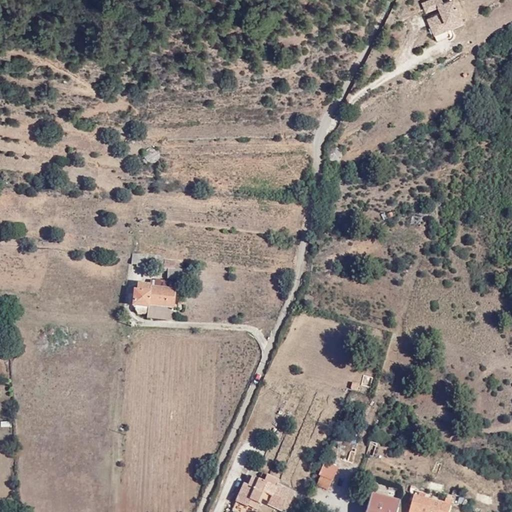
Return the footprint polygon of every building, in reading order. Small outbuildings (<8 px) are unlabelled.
[(437,25),(430,29),(437,43),(452,37),(449,31),(465,25),(452,0),(443,4),(441,0),(428,0),(419,5),(423,13),(436,7),(439,15),(433,18),(437,25)] [(426,21),(430,29),(437,25),(433,18),(426,21)] [(173,148),(163,147),(162,159),(173,160),(173,148)] [(130,261),(143,261),(143,252),(131,252),(130,261)] [(187,270),(182,269),(174,269),(167,269),(167,278),(186,280),(187,270)] [(147,292),(135,289),(132,306),(147,309),(146,315),(145,317),(170,321),(173,290),(170,289),(171,283),(153,280),(152,287),(148,287),(147,292)] [(135,282),(135,289),(147,292),(148,287),(148,284),(135,282)] [(147,309),(134,306),(133,309),(136,313),(146,315),(147,309)] [(363,375),(361,385),(369,387),(372,377),(363,375)] [(349,465),(354,453),(329,444),(324,456),(349,465)] [(336,468),(324,463),(319,476),(320,476),(317,485),(327,489),(336,468)] [(276,485),(277,482),(279,477),(267,472),(263,480),(276,485)] [(273,496),(276,485),(263,480),(247,474),(236,502),(247,506),(248,503),(250,498),(259,501),(263,491),(273,496)] [(295,489),(277,482),(276,485),(273,496),(290,501),(295,489)] [(498,498),(479,493),(477,501),(496,507),(498,498)] [(396,511),(399,503),(371,494),(365,511),(396,511)] [(447,511),(450,506),(413,495),(408,511),(447,511)] [(287,509),(290,501),(273,496),(270,502),(287,509)]
